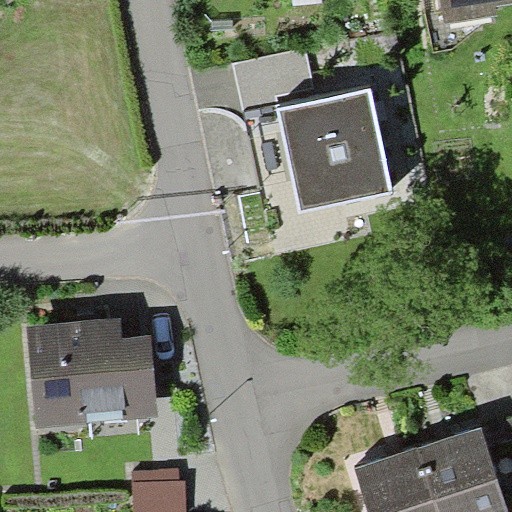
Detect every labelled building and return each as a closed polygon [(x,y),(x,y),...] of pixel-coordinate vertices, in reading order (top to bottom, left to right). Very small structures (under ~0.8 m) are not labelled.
[(511,0),(440,0),(444,22),(497,13),(496,6),(511,3),(511,0)] [(314,87),(305,47),(234,63),(244,111),(278,103),(277,96),(314,87)] [(300,211),(392,192),(370,90),(279,109),(300,211)] [(121,317),(27,326),(36,428),(159,417),(151,335),(122,337),(121,317)] [(510,511),(481,426),(418,447),(439,511),(510,511)] [(368,511),(439,511),(418,447),(354,467),(368,511)] [(133,470),(134,511),(187,511),(187,480),(181,480),(180,468),(133,470)]
